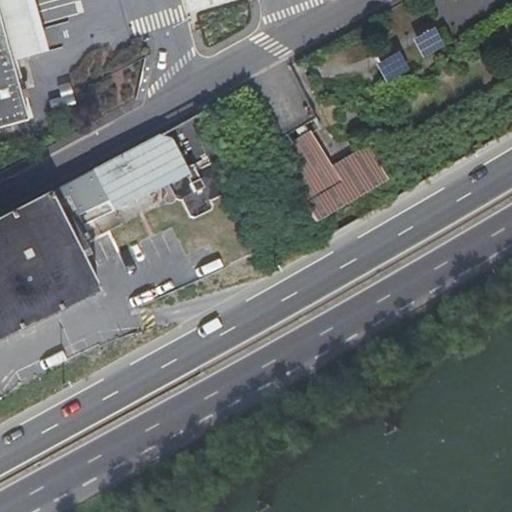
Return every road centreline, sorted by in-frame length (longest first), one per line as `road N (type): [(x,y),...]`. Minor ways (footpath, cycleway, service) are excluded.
road 1 (primary): [(0,510),(511,221)]
road 2 (primary): [(511,168),(0,456)]
road 3 (unclassified): [(0,190),(359,0)]
